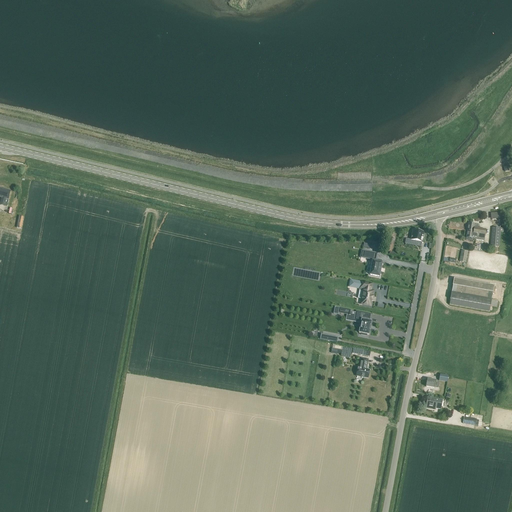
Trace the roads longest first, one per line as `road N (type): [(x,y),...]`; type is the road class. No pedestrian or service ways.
road 1 (primary): [(435,216),(358,226),(303,221),(0,149)]
road 2 (tertiary): [(385,511),(416,355)]
